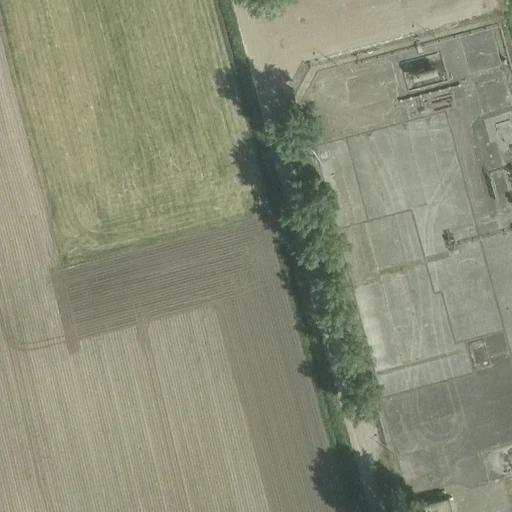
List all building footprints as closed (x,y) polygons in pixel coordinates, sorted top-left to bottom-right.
[(320,135),(317,126),(308,129),(310,138),(320,135)] [(323,148),(339,228),(353,225),(349,207),(361,205),(351,157),(339,159),(337,146),(323,148)] [(412,370),(382,379),(386,396),(417,387),(412,370)] [(491,475),(501,472),(501,473),(511,470),(511,449),(486,456),(491,475)] [(452,511),(448,497),(414,506),(415,511),(452,511)]
